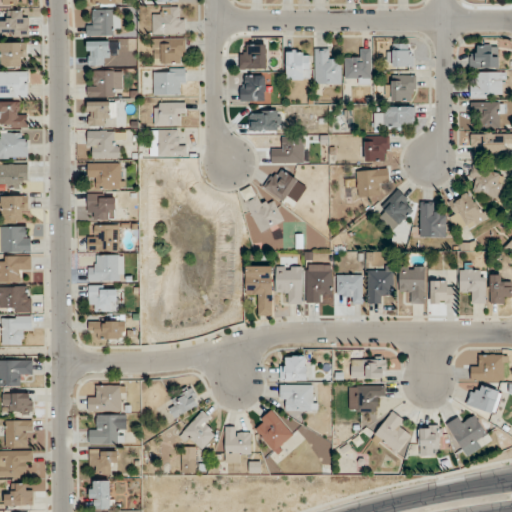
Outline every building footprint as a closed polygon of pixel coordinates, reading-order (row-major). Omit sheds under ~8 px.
[(152,34),(184,34),(184,8),(162,8),(162,15),(152,15),(152,34)] [(120,10),(87,10),(87,35),(120,35),(120,10)] [(10,21),(0,21),(0,23),(0,34),(28,35),(29,11),(10,11),(10,21)] [(185,63),(185,37),(152,38),(152,63),(185,63)] [(109,40),(87,40),(87,65),(109,65),(109,40)] [(0,41),(0,66),(25,66),(25,42),(0,41)] [(266,44),(239,44),(239,69),(266,69),(266,44)] [(413,67),(413,44),(388,44),(388,67),(413,67)] [(499,68),(499,45),(479,45),(479,55),(470,55),(470,68),(499,68)] [(315,84),(341,84),(341,59),(332,59),(332,48),(315,48),(315,84)] [(372,81),(372,49),(356,49),(356,58),(345,58),(345,81),(372,81)] [(286,79),(310,79),(310,50),(286,50),(286,79)] [(185,68),(153,68),(153,95),(185,95),(185,68)] [(88,97),(122,97),(122,70),(88,70),(88,97)] [(27,71),(0,71),(0,97),(27,97),(27,71)] [(502,97),(502,72),(479,72),(479,80),(470,80),(470,97),(502,97)] [(265,75),(240,75),(240,100),(265,100),(265,75)] [(391,101),(414,101),(414,75),(391,75),(391,101)] [(17,102),(0,101),(0,126),(26,127),(26,113),(17,113),(17,102)] [(88,126),(115,126),(115,102),(88,102),(88,126)] [(186,102),(154,102),(154,125),(186,125),(186,102)] [(480,112),(480,127),(504,127),(504,102),(471,102),(471,112),(480,112)] [(414,106),(374,107),(374,127),(414,127),(414,106)] [(287,110),(250,110),(250,131),(287,131),(287,110)] [(152,156),(184,156),(184,138),(178,138),(178,129),(152,129),(152,156)] [(119,131),(87,131),(87,158),(119,158),(119,131)] [(0,132),(0,157),(27,158),(27,132),(0,132)] [(505,156),(505,143),(511,143),(511,132),(471,133),(471,156),(505,156)] [(365,136),(365,161),(387,161),(387,136),(365,136)] [(304,137),(282,137),(282,149),(271,149),(271,163),(304,163),(304,137)] [(27,163),(0,163),(0,186),(27,186),(27,163)] [(123,189),(122,163),(88,163),(88,179),(98,179),(98,189),(123,189)] [(505,176),(475,165),(467,188),(496,199),(505,176)] [(298,181),(279,167),(265,187),(284,201),(298,181)] [(377,185),(389,184),(388,169),(357,170),(358,196),(378,195),(377,185)] [(415,207),(398,190),(375,214),(392,230),(415,207)] [(449,217),(460,233),(486,217),(469,190),(448,203),(455,213),(449,217)] [(115,194),(87,194),(87,218),(115,218),(115,194)] [(0,220),(29,220),(29,195),(0,195),(0,220)] [(262,203),(259,195),(246,201),(260,233),(284,222),(273,198),(262,203)] [(419,237),(445,237),(445,211),(435,211),(435,202),(419,202),(419,237)] [(0,252),(30,252),(30,226),(0,225),(0,252)] [(119,225),(97,225),(97,235),(88,235),(88,250),(119,250),(119,225)] [(88,281),(124,281),(124,254),(97,254),(97,264),(88,264),(88,281)] [(0,282),(22,282),(22,272),(30,272),(30,256),(3,256),(3,265),(0,264),(0,282)] [(306,302),(323,302),(323,292),(332,292),(332,264),(306,264),(306,302)] [(245,295),(255,294),(255,315),(272,315),(272,266),(245,266),(245,295)] [(302,303),(302,266),(276,266),(276,294),(285,294),(285,303),(302,303)] [(399,293),(409,293),(409,303),(425,303),(425,266),(399,266),(399,293)] [(384,293),(393,293),(393,268),(367,268),(367,303),(384,303),(384,293)] [(460,292),(469,292),(469,302),(485,302),(485,269),(460,269),(460,292)] [(337,293),(346,293),(346,303),(363,303),(363,274),(337,274),(337,293)] [(490,303),(510,303),(510,283),(500,283),(500,274),(490,274),(490,303)] [(430,303),(455,303),(455,280),(430,280),(430,303)] [(88,311),(117,311),(117,285),(88,285),(88,311)] [(30,286),(0,286),(0,311),(30,311),(30,286)] [(2,345),(22,345),(22,335),(31,335),(31,315),(2,315),(2,345)] [(125,336),(125,320),(88,320),(88,336),(125,336)] [(504,381),(504,354),(481,354),(481,364),(471,364),(471,381),(504,381)] [(280,381),(307,381),(307,356),(287,356),(287,363),(280,363),(280,381)] [(384,358),(351,358),(351,377),(384,377),(384,358)] [(0,386),(22,386),(22,376),(32,376),(32,360),(0,359),(0,386)] [(501,392),(474,383),(467,405),(494,413),(501,392)] [(88,410),(121,410),(121,385),(98,385),(98,395),(88,395),(88,410)] [(288,411),(316,411),(316,385),(280,385),(280,402),(288,402),(288,411)] [(349,411),(376,411),(376,400),(384,400),(384,385),(349,385),(349,411)] [(33,392),(2,392),(2,405),(11,405),(11,413),(33,413),(33,392)] [(252,426),(274,453),(294,437),(273,410),(252,426)] [(213,423),(206,413),(183,427),(198,449),(216,438),(208,426),(213,423)] [(405,425),(396,413),(375,431),(392,453),(410,438),(402,428),(405,425)] [(90,444),(126,444),(126,415),(98,415),(98,425),(90,425),(90,444)] [(465,456),(490,441),(476,416),(465,422),(461,415),(447,424),(465,456)] [(24,447),(24,437),(32,437),(32,420),(5,420),(5,447),(24,447)] [(438,455),(438,426),(419,426),(419,455),(438,455)] [(225,461),(242,461),(242,452),(251,452),(251,428),(225,428),(225,461)] [(197,447),(182,447),(181,472),(196,473),(197,447)] [(33,450),(0,450),(0,476),(24,476),(24,465),(33,465),(33,450)] [(117,473),(117,450),(90,450),(90,473),(117,473)] [(90,481),(90,509),(111,509),(111,481),(90,481)] [(33,483),(14,483),(14,494),(4,494),(4,505),(33,505),(33,483)]
